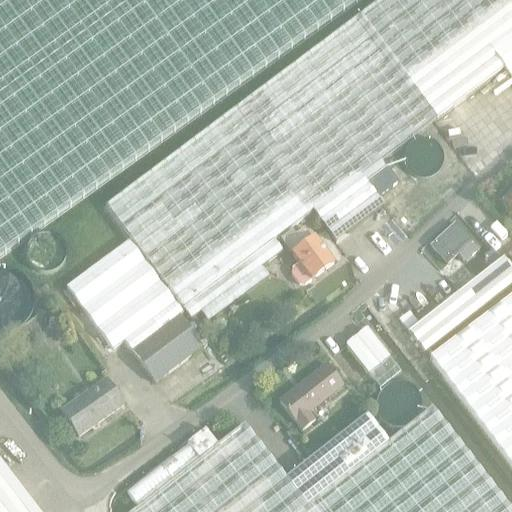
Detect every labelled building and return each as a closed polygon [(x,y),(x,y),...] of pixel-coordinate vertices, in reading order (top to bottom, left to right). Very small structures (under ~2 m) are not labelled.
[(0,0),(0,257),(359,0),(0,0)] [(511,0),(390,0),(365,19),(409,78),(511,0)] [(511,78),(511,0),(409,78),(439,120),(503,72),(510,80),(511,78)] [(359,179),(439,120),(409,78),(365,19),(107,211),(190,321),(199,314),(207,325),(268,279),(260,269),(280,254),(272,244),(310,215),(359,179)] [(364,186),(359,179),(310,215),(334,246),(382,209),(376,200),(396,186),(384,170),(364,186)] [(511,191),(500,203),(511,215),(511,191)] [(479,253),(470,244),(454,227),(431,249),(447,266),(456,257),(465,266),(479,253)] [(280,242),(299,266),(291,272),(291,277),(298,286),(303,288),(311,282),(312,283),(334,266),(314,240),(312,241),(304,230),(292,239),(289,235),(280,242)] [(156,386),(202,352),(177,319),(181,316),(128,245),(66,291),(112,353),(124,344),(156,386)] [(492,252),(491,253),(487,255),(483,259),(491,270),(496,266),(500,263),(492,252)] [(409,314),(398,323),(408,336),(409,334),(425,355),(426,356),(511,288),(511,274),(502,262),(500,263),(496,266),(491,270),(456,297),(419,327),(409,314)] [(511,299),(430,361),(511,470),(511,299)] [(400,375),(383,353),(367,332),(346,348),(380,391),(400,375)] [(308,415),(342,389),(326,368),(278,404),(301,433),(314,423),(308,415)] [(77,438),(121,407),(105,383),(60,414),(77,438)] [(133,511),(508,511),(429,412),(416,422),(408,429),(386,447),(304,508),(284,481),(270,463),(243,427),(216,448),(203,432),(185,446),(186,448),(197,462),(138,508),(133,511)] [(365,420),(284,481),(304,508),(386,447),(365,420)] [(0,511),(34,511),(25,500),(0,467),(0,511)]
